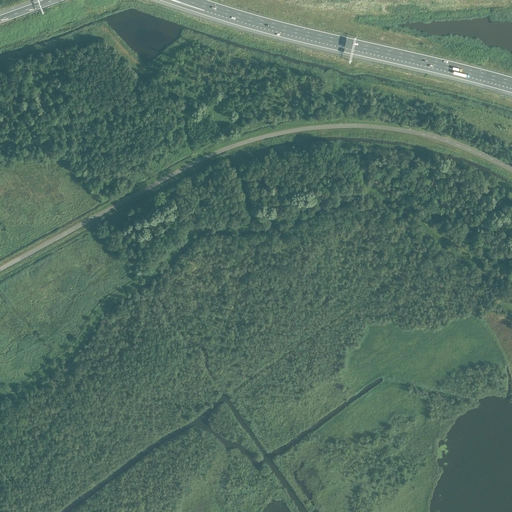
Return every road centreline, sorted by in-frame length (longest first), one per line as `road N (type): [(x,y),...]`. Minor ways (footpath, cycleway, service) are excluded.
road 1 (unclassified): [(0,269),(207,156),(277,133),(405,130),(511,169)]
road 2 (motorway): [(206,5),(511,83)]
road 3 (track): [(452,104),(341,83),(344,126)]
